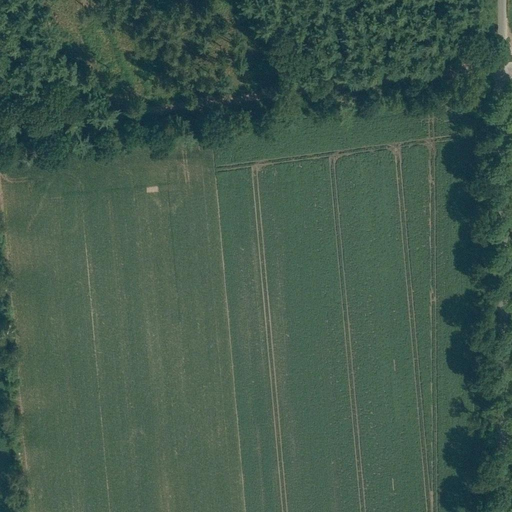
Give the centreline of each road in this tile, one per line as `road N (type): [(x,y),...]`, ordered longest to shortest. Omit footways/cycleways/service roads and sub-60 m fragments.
road 1 (track): [(502,65),(0,128)]
road 2 (unclassified): [(502,65),(502,511)]
